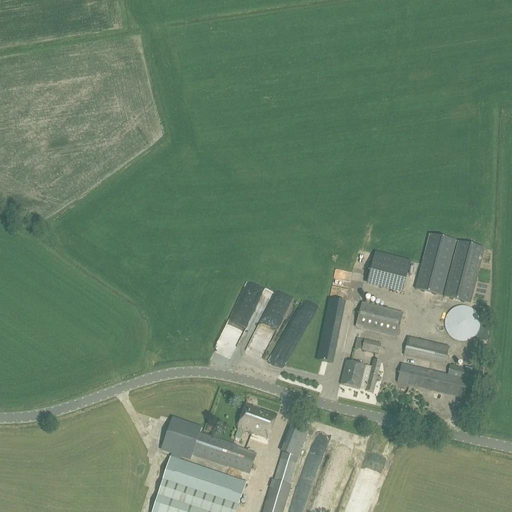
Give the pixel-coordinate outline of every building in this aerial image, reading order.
[(430,235),(416,289),(441,296),(455,242),(430,235)] [(458,243),(444,297),(470,303),(484,249),(458,243)] [(375,253),(369,276),(404,285),(410,262),(375,253)] [(403,313),(362,302),(355,327),(397,337),(403,313)] [(459,342),(462,342),(465,342),(467,342),(470,341),(472,340),(474,338),(476,335),(478,332),(479,330),(480,327),(480,325),(480,322),(479,321),(479,319),(478,317),(478,316),(477,314),(476,313),(474,311),(472,310),(470,308),(467,307),(465,307),(462,307),(460,307),(458,307),(456,308),(454,309),(452,310),(451,310),(449,312),(448,314),(446,316),(444,320),(444,323),(444,325),(444,328),(445,330),(446,332),(447,335),(448,336),(450,338),(451,339),(453,340),(456,342),(459,342)] [(445,365),(449,347),(407,337),(403,356),(445,365)] [(380,344),(357,338),(354,348),(378,354),(380,344)] [(365,391),(373,393),(381,362),(373,360),(371,368),(346,361),(340,385),(359,390),(360,389),(366,390),(365,391)] [(396,384),(474,401),(481,373),(449,365),(447,375),(401,364),(396,384)] [(237,428),(248,432),(252,434),(268,439),(276,415),(245,405),(237,428)] [(199,432),(200,428),(171,418),(170,423),(161,450),(190,459),(191,455),(249,474),(256,454),(237,448),(238,445),(199,432)] [(235,511),(245,482),(171,457),(152,511),(235,511)] [(296,465),(279,460),(273,480),(272,479),(265,502),(262,511),(283,511),(291,485),(290,485),(296,465)]
